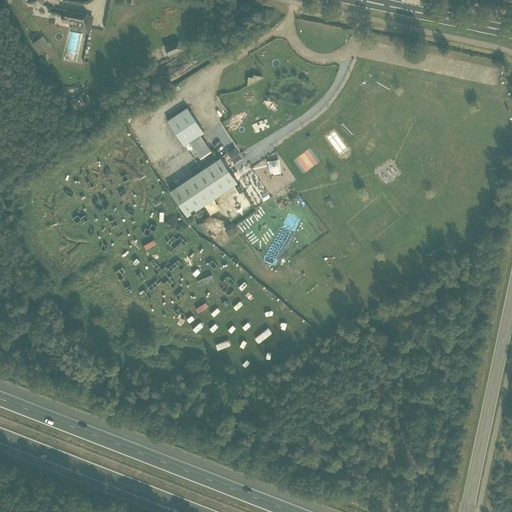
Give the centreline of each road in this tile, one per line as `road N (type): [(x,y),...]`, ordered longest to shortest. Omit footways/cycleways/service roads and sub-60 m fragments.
road 1 (motorway): [(301,511),(0,392)]
road 2 (secondary): [(466,511),(511,303)]
road 3 (motorway): [(0,436),(193,511)]
road 4 (tertiary): [(511,32),(364,0)]
